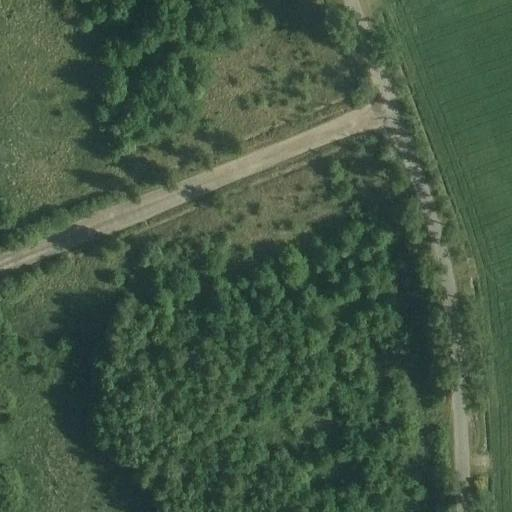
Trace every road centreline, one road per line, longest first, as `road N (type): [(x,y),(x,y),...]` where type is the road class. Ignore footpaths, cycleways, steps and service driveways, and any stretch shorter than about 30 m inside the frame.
road 1 (unclassified): [(462,511),(451,324),(435,233),(350,0)]
road 2 (unknown): [(0,258),(387,102)]
